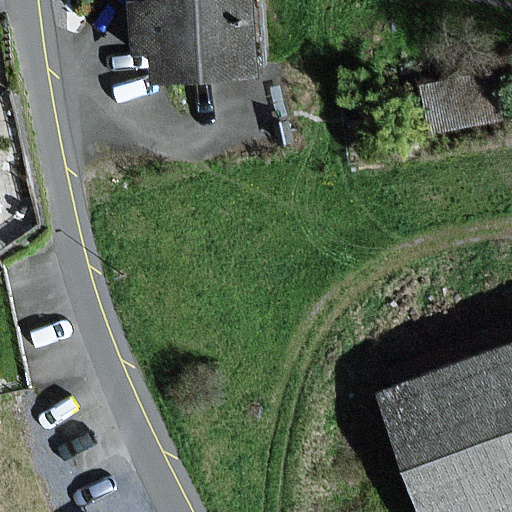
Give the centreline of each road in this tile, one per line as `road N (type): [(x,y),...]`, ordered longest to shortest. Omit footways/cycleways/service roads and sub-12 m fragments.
road 1 (residential): [(175,511),(118,393),(81,286),(24,0)]
road 2 (track): [(511,230),(436,240),(379,270),(321,322),(293,385),(270,511)]
